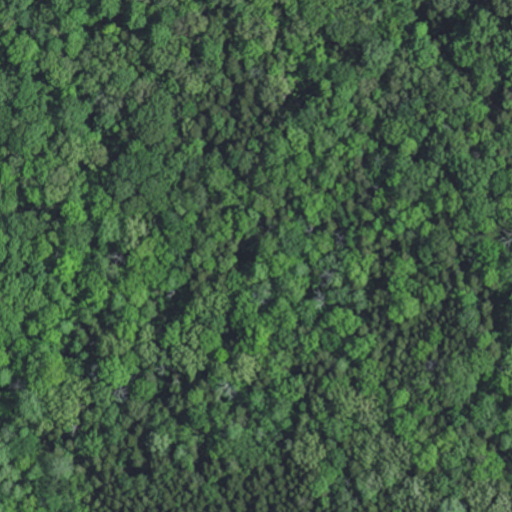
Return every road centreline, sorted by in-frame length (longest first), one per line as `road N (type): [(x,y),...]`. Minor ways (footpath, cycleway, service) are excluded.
road 1 (residential): [(511,97),(345,347)]
road 2 (residential): [(290,0),(339,16),(464,12),(511,85)]
